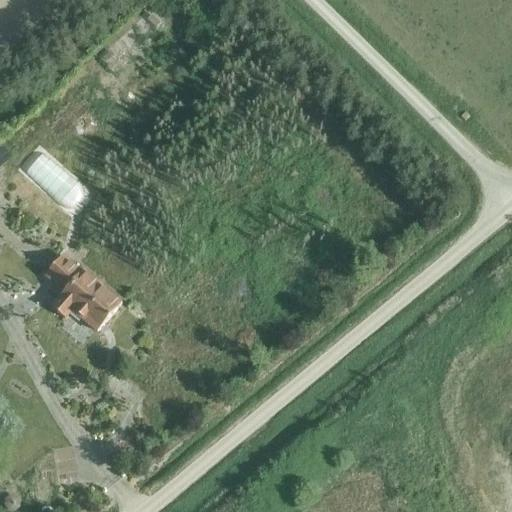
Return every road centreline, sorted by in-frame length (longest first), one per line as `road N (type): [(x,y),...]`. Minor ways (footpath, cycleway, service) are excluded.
road 1 (unclassified): [(145,511),(511,206)]
road 2 (unclassified): [(511,196),(310,0)]
